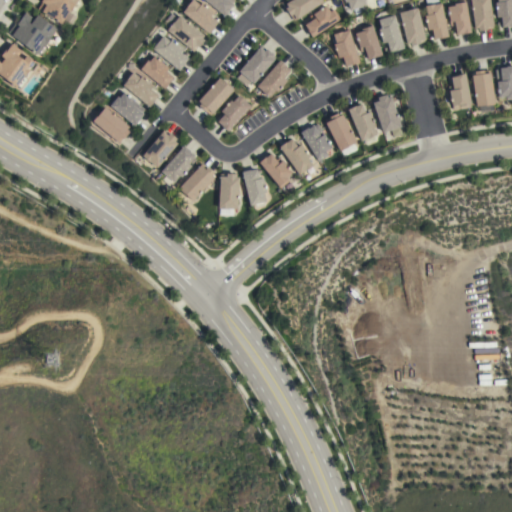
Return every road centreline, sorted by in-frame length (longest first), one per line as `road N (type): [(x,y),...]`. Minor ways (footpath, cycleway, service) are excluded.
road 1 (track): [(143,236),(128,259),(0,206),(3,332),(74,315),(100,320),(107,330),(77,387),(0,383)]
road 2 (tertiary): [(0,142),(173,263),(242,341),(289,421),(328,511)]
road 3 (residential): [(170,108),(228,153),(330,92),(411,65),(511,46)]
road 4 (tertiary): [(202,297),(284,232),(381,173),(511,145)]
road 5 (residential): [(269,0),(126,153)]
